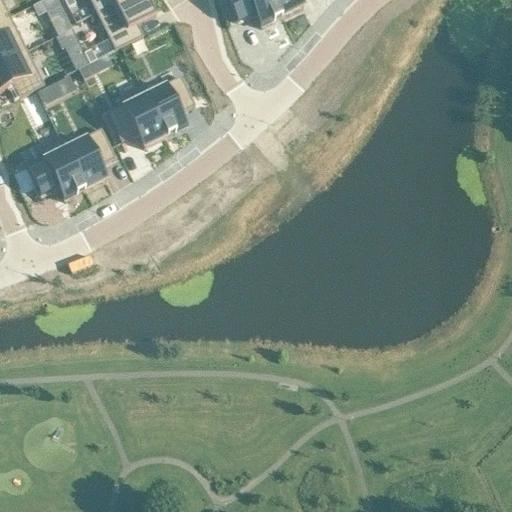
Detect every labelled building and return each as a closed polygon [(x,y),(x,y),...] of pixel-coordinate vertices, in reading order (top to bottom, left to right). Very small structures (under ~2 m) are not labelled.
[(0,0),(0,25),(10,20),(0,0)] [(55,0),(50,0),(41,5),(46,15),(58,39),(71,32),(69,29),(55,0)] [(71,0),(62,0),(68,11),(75,7),(71,0)] [(87,0),(95,16),(126,0),(87,0)] [(146,0),(126,0),(95,16),(114,54),(143,40),(138,31),(137,28),(156,19),(146,0)] [(225,0),(238,26),(254,18),(261,31),(282,21),(271,0),(225,0)] [(271,0),(282,21),(303,11),(297,0),(271,0)] [(0,67),(27,54),(10,20),(0,25),(0,67)] [(91,53),(83,56),(89,67),(91,66),(96,63),(91,53)] [(27,54),(0,67),(0,95),(12,89),(19,102),(44,89),(27,54)] [(89,67),(77,73),(83,84),(97,77),(91,66),(89,67)] [(145,100),(144,100),(164,142),(185,131),(179,118),(195,110),(180,80),(162,89),(162,91),(145,100)] [(52,87),(36,96),(42,108),(58,100),(52,87)] [(122,109),(106,117),(121,146),(137,138),(143,152),(164,142),(144,100),(145,100),(141,91),(119,102),(122,109)] [(65,152),(64,153),(85,194),(106,184),(99,170),(115,162),(101,133),(82,142),(83,144),(75,148),(65,152)] [(27,167),(26,168),(41,199),(57,191),(64,205),(85,194),(64,153),(65,152),(61,144),(39,155),(43,162),(31,168),(28,169),(27,167)] [(27,170),(14,176),(23,194),(35,188),(27,170)]
